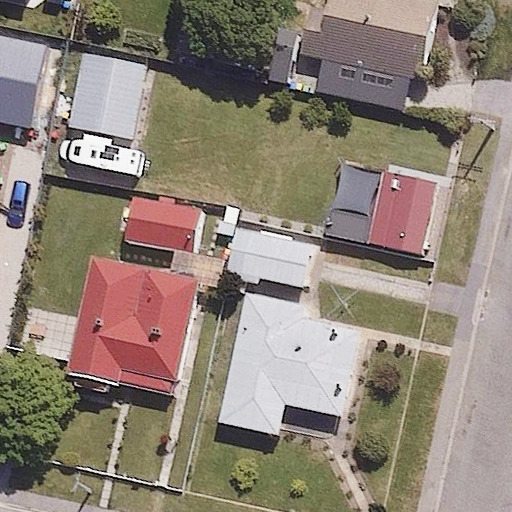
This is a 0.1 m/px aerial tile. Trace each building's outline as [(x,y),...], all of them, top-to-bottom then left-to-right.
[(439,0),(320,0),(302,89),(415,113),(439,0)] [(136,143),(151,56),(82,44),(67,131),(136,143)] [(421,264),(434,192),(381,183),(367,254),(421,264)] [(205,204),(125,193),(118,242),(199,253),(205,204)] [(312,235),(239,223),(231,276),(303,288),(312,235)] [(69,378),(180,398),(201,286),(220,290),(225,262),(174,253),(172,264),(93,249),(69,378)] [(303,314),(305,304),(245,291),(217,423),(277,436),(283,406),(345,419),(364,327),(303,314)]
